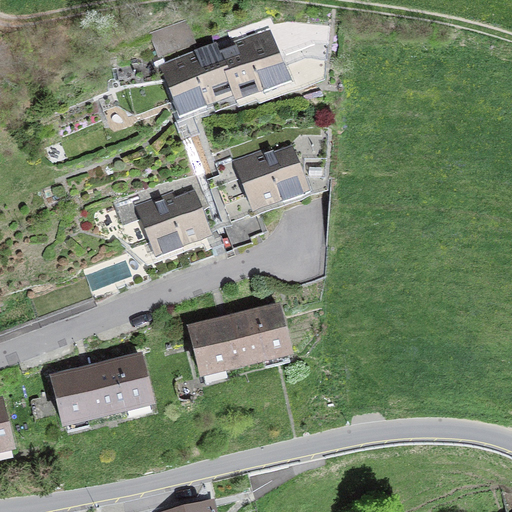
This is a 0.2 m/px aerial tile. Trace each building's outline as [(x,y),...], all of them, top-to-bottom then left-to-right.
[(235,97),(217,51),(214,52),(213,48),(198,54),(185,19),(152,31),(164,64),(159,66),(159,67),(165,65),(178,101),(173,103),(180,121),(206,111),(204,104),(232,93),(234,98),(235,98),(235,97)] [(218,51),(217,51),(235,97),(260,88),(262,94),(264,94),(264,95),(291,85),(284,66),(278,68),(264,32),(269,30),(269,29),(231,43),(234,50),(220,55),(218,51)] [(232,161),(231,157),(214,163),(221,182),(216,184),(225,207),(226,207),(224,203),(250,194),(255,208),(279,199),(281,204),(282,203),(283,205),(310,195),(303,177),(300,178),(299,176),(296,177),(286,149),(292,147),(291,146),(266,155),(264,149),(232,161)] [(173,191),(138,204),(146,226),(131,232),(136,246),(154,239),(155,241),(152,242),(154,247),(133,254),(143,263),(147,258),(151,257),(153,262),(208,242),(190,193),(195,191),(194,190),(176,197),(173,191)] [(123,224),(139,220),(135,201),(119,205),(123,224)] [(253,243),(251,238),(263,233),(257,217),(225,229),(231,245),(233,251),(253,243)] [(86,276),(30,297),(39,321),(95,300),(86,276)] [(30,297),(0,308),(0,335),(39,321),(30,297)] [(290,355),(279,309),(191,331),(202,377),(290,355)] [(141,359),(53,380),(64,426),(152,405),(141,359)] [(2,403),(0,403),(0,452),(13,450),(2,403)]
